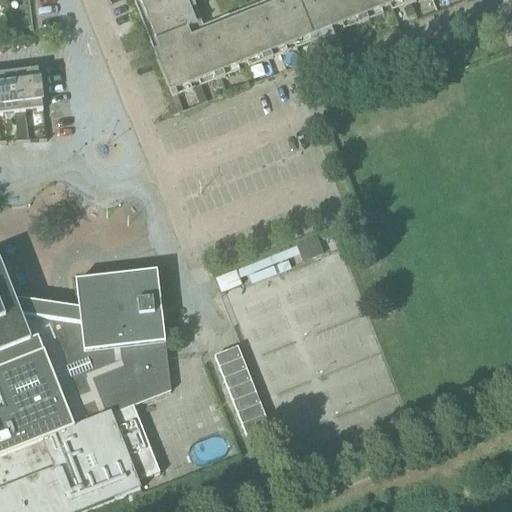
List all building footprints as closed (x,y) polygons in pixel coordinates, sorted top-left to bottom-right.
[(139,0),(156,42),(201,24),(196,10),(196,9),(192,0),(191,0),(188,1),(187,0),(139,0)] [(287,0),(154,53),(172,99),(177,97),(175,92),(213,78),(215,82),(225,78),(223,73),(261,59),(263,64),(273,60),(271,55),(309,39),(311,44),(321,40),(319,36),(357,21),(359,25),(368,22),(366,17),(404,2),(406,7),(416,3),(414,0),(287,0)] [(412,8),(403,11),(407,19),(415,16),(412,8)] [(16,50),(26,46),(21,33),(11,37),(16,50)] [(27,73),(15,75),(23,144),(29,143),(25,114),(43,112),(39,76),(28,77),(27,73)] [(15,75),(0,76),(0,117),(14,116),(18,144),(23,144),(15,75)] [(303,263),(322,256),(316,241),(297,248),(303,263)] [(157,275),(76,285),(79,312),(15,303),(0,267),(0,511),(89,511),(141,492),(138,484),(160,476),(133,409),(171,394),(157,275)] [(236,273),(216,281),(221,295),(242,286),(236,273)] [(215,359),(246,439),(269,430),(238,350),(215,359)]
